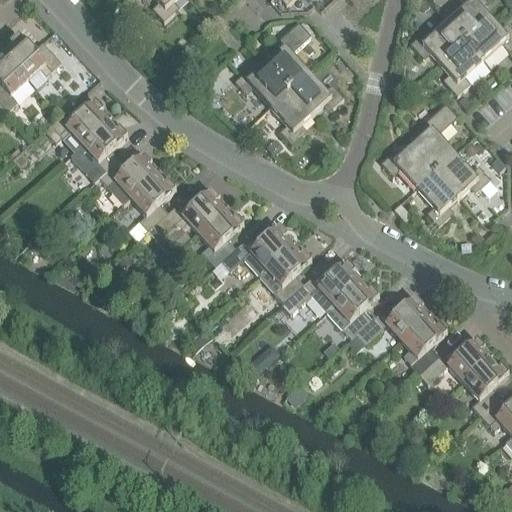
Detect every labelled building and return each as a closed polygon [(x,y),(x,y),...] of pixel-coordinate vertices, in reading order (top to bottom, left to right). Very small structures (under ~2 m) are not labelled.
[(174,8),(183,0),(151,0),(159,9),(153,15),(164,28),(180,14),(174,8)] [(277,0),(287,11),(299,0),(277,0)] [(482,14),(489,9),(480,0),(457,0),(467,11),(449,28),(466,48),(492,24),(482,14)] [(423,2),(416,9),(422,15),(429,9),(423,2)] [(502,35),(492,25),(492,24),(466,48),(484,67),(503,50),(509,57),(511,53),(511,34),(507,30),(502,35)] [(441,71),(466,48),(449,28),(430,45),(424,39),(411,50),(425,66),(431,61),(441,71)] [(292,59),(311,42),(299,29),(271,55),(277,61),(266,70),(290,96),(309,78),(292,59)] [(42,48),(33,57),(20,40),(1,57),(27,86),(40,75),(46,82),(61,69),(42,48)] [(465,84),(484,67),(466,48),(441,71),(450,81),(444,87),(458,102),(471,90),(465,84)] [(10,101),(27,86),(1,57),(0,58),(0,108),(8,117),(17,108),(10,101)] [(270,114),(290,96),(266,70),(256,79),(251,74),(235,88),(247,101),(253,95),(270,114)] [(220,78),(210,87),(216,93),(226,84),(220,78)] [(326,97),(309,79),(309,78),(290,96),(313,121),(323,112),(329,118),(344,104),(332,91),(326,97)] [(302,131),(313,121),(290,96),(270,114),(287,132),(281,138),(292,151),(308,137),(302,131)] [(465,101),(460,106),(466,114),(472,108),(465,101)] [(83,151),(112,125),(96,107),(80,122),(72,112),(45,137),(56,149),(60,145),(63,148),(72,139),(83,151)] [(439,141),(458,124),(447,111),(419,136),(424,142),(413,152),(437,177),(456,160),(439,141)] [(128,142),(113,126),(112,125),(83,151),(98,168),(91,174),(100,184),(120,166),(111,157),(128,142)] [(269,149),(267,152),(272,158),(277,153),(279,151),(274,145),(269,149)] [(417,195),(437,177),(413,152),(403,161),(398,155),(382,169),(394,182),(400,176),(417,195)] [(30,167),(22,158),(21,158),(13,166),(21,174),(30,167)] [(473,178),(457,160),(456,160),(437,177),(460,203),(471,193),(476,199),(491,186),(479,173),(473,178)] [(124,210),(131,204),(160,178),(144,161),(128,175),(120,166),(100,184),(124,210)] [(498,164),(492,169),(500,178),(506,172),(498,164)] [(450,213),(460,203),(437,177),(417,195),(434,214),(428,220),(439,232),(455,218),(450,213)] [(176,195),(160,178),(131,204),(146,222),(140,228),(148,237),(154,232),(168,219),(160,210),(176,195)] [(198,240),(228,213),(213,195),(183,223),(174,213),(168,219),(154,232),(162,241),(176,229),(184,238),(191,232),(198,240)] [(401,210),(395,215),(406,228),(412,222),(401,210)] [(244,230),(229,213),(228,213),(198,240),(209,252),(202,258),(216,273),(221,268),(235,256),(226,246),(244,230)] [(260,282),(296,249),(280,232),(249,259),(241,250),(235,256),(221,268),(216,273),(212,276),(221,286),(244,265),(260,282)] [(478,238),(472,244),(478,250),(484,244),(478,238)] [(167,248),(161,253),(171,264),(177,259),(167,248)] [(295,282),(311,267),(296,249),(260,282),(283,309),(289,304),(303,291),(295,282)] [(128,259),(120,267),(126,274),(135,266),(128,259)] [(364,286),(364,285),(348,267),(318,294),(310,285),(303,291),(289,304),(283,309),(281,311),(290,321),(310,302),(326,320),(334,312),(334,313),(350,299),(364,286)] [(363,317),(379,302),(364,286),(350,299),(334,313),(345,324),(338,330),(351,345),(357,339),(371,326),(363,317)] [(432,321),(426,315),(416,304),(386,331),(402,348),(432,321)] [(169,316),(158,327),(163,333),(175,323),(169,316)] [(365,349),(386,331),(377,321),(371,326),(357,339),(365,349)] [(431,353),(447,338),(432,321),(402,348),(410,357),(403,363),(419,382),(440,363),(431,353)] [(188,350),(196,359),(212,345),(204,336),(188,350)] [(464,390),(494,363),(477,345),(447,371),(448,372),(464,390)] [(333,348),(324,357),(330,363),(339,354),(333,348)] [(260,361),(248,372),(257,382),(270,371),(260,361)] [(419,382),(427,390),(448,372),(447,371),(440,363),(419,382)] [(493,394),(509,380),(494,363),(464,390),(479,406),(472,412),(481,422),(501,403),(493,394)] [(511,442),(511,410),(510,412),(501,403),(481,422),(494,437),(501,431),(511,442)]
